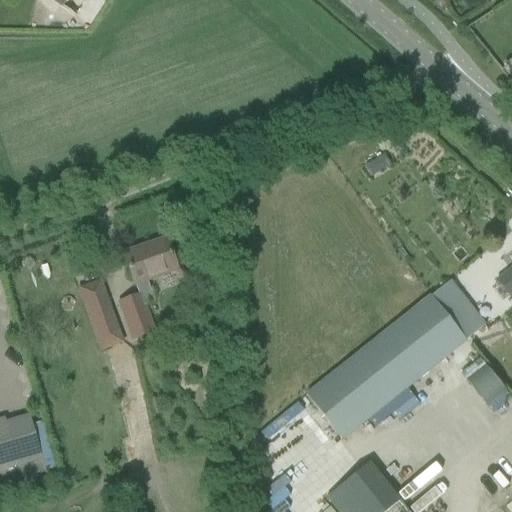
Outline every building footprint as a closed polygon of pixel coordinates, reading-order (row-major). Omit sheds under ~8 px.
[(51,0),(63,8),(68,0),(51,0)] [(71,0),(62,18),(83,29),(93,11),(72,0),(71,0)] [(375,161),(364,167),(370,177),(380,171),(375,161)] [(154,303),(147,281),(176,271),(165,241),(149,247),(150,249),(140,252),(140,250),(124,256),(139,298),(120,305),(133,340),(152,333),(143,307),(154,303)] [(511,268),(496,281),(509,298),(511,296),(511,268)] [(450,281),(306,396),(341,440),(484,325),(450,281)] [(78,291),(99,352),(121,344),(100,284),(78,291)] [(492,412),(510,396),(477,361),(460,378),(492,412)] [(0,421),(0,471),(18,466),(5,420),(0,421)] [(406,511),(369,465),(327,499),(336,511),(406,511)]
